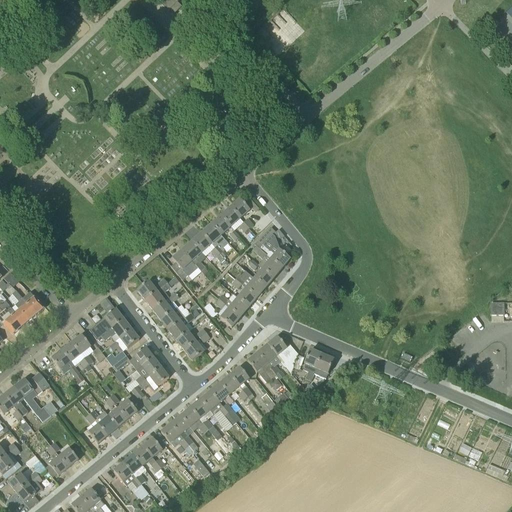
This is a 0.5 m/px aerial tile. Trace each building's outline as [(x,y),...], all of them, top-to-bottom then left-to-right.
[(161,0),(164,3),(161,6),(167,12),(171,9),(175,13),(181,7),(177,3),(178,2),(175,0),(161,0)] [(230,209),(240,220),(250,212),(252,210),(255,214),(259,210),(249,199),(244,204),(240,200),(230,209)] [(220,217),(231,229),(234,232),(243,224),(240,220),(230,209),(220,217)] [(221,237),(231,229),(220,217),(211,226),(221,237)] [(243,224),(249,230),(253,226),(248,220),(243,224)] [(243,224),(239,228),(245,234),(249,230),(243,224)] [(201,234),(220,256),(224,252),(223,250),(228,245),(221,237),(211,226),(201,234)] [(271,260),(279,251),(275,239),(276,239),(281,240),(282,241),(284,238),(278,232),(275,234),(271,229),(267,232),(255,246),(271,260)] [(240,238),(234,233),(230,237),(235,243),(240,238)] [(216,260),(216,259),(220,256),(201,234),(191,243),(205,258),(210,254),(216,260)] [(205,258),(191,243),(182,251),(198,270),(201,273),(205,269),(200,263),(205,258)] [(282,270),(271,260),(255,246),(254,246),(256,248),(255,248),(253,247),(251,250),(252,251),(252,252),(262,261),(259,266),(252,261),(258,266),(259,267),(262,270),(274,280),(282,270)] [(175,264),(171,268),(182,282),(188,277),(188,278),(198,270),(182,251),(172,260),(175,264)] [(279,251),(271,260),(282,270),(290,260),(279,251)] [(258,266),(252,261),(248,266),(255,272),(259,267),(258,266)] [(274,280),(262,270),(254,280),(265,290),(274,280)] [(257,300),(265,290),(254,280),(245,273),(241,277),(239,276),(236,280),(237,280),(236,281),(242,286),(246,290),(257,300)] [(18,283),(14,279),(10,275),(4,281),(8,285),(12,289),(18,283)] [(164,281),(158,286),(161,290),(167,284),(164,281)] [(237,291),(242,286),(236,281),(231,286),(236,290),(237,291)] [(149,282),(137,292),(145,302),(157,293),(149,282)] [(175,294),(169,299),(165,293),(170,289),(167,284),(161,290),(157,293),(145,302),(153,312),(175,294)] [(257,300),(246,290),(237,300),(249,309),(257,300)] [(9,300),(15,307),(19,312),(28,323),(36,317),(22,300),(16,293),(12,296),(12,297),(9,300)] [(34,298),(30,294),(22,300),(36,317),(44,310),(34,298)] [(153,312),(161,322),(176,310),(178,309),(173,304),(179,299),(175,294),(153,312)] [(249,309),(237,300),(233,305),(222,297),(219,301),(225,307),(229,310),(240,319),(249,309)] [(221,311),(225,307),(219,301),(215,306),(221,311)] [(9,308),(5,302),(1,305),(6,311),(9,308)] [(1,305),(0,306),(0,310),(2,313),(0,314),(0,324),(2,327),(4,324),(13,335),(21,329),(7,312),(6,311),(1,305)] [(193,314),(199,309),(196,305),(191,309),(190,311),(193,314)] [(204,309),(212,319),(218,315),(209,305),(204,309)] [(21,329),(28,323),(19,312),(15,315),(11,310),(7,312),(21,329)] [(169,332),(185,320),(176,310),(161,322),(169,332)] [(240,319),(229,310),(220,320),(232,329),(240,319)] [(101,338),(123,321),(115,311),(104,320),(107,324),(103,328),(104,329),(98,333),(94,328),(89,332),(96,342),(101,338)] [(194,320),(191,315),(185,320),(169,332),(176,342),(188,333),(184,328),(194,320)] [(120,340),(131,331),(123,321),(101,338),(103,341),(105,342),(110,338),(111,339),(116,335),(120,340)] [(200,340),(207,335),(203,330),(196,336),(200,340)] [(139,341),(131,331),(120,340),(127,350),(139,341)] [(196,343),(188,333),(176,342),(184,353),(196,343)] [(210,339),(207,335),(200,340),(203,344),(210,339)] [(72,344),(81,356),(91,349),(82,337),(72,344)] [(277,359),(280,363),(291,376),(293,369),(298,356),(290,346),(286,349),(277,338),(267,346),(277,359)] [(115,343),(109,348),(113,353),(119,348),(115,343)] [(204,353),(196,343),(184,353),(192,363),(204,353)] [(61,352),(71,364),(81,356),(72,344),(61,352)] [(277,359),(267,346),(257,355),(271,371),(276,378),(278,380),(283,377),(275,367),(280,363),(277,359)] [(92,354),(100,364),(106,359),(98,349),(92,354)] [(116,373),(129,364),(136,372),(153,359),(145,349),(133,358),(134,359),(129,362),(126,358),(112,368),(116,373)] [(314,376),(321,357),(310,351),(304,366),(304,367),(302,371),(308,374),(305,381),(306,381),(311,383),(314,376)] [(61,372),(71,364),(61,352),(51,360),(61,372)] [(112,368),(126,358),(122,353),(108,364),(112,369),(112,368)] [(271,371),(257,355),(247,363),(257,375),(263,370),(272,381),(276,378),(271,371)] [(298,356),(293,369),(300,372),(304,359),(299,357),(298,356)] [(93,363),(88,357),(84,360),(89,367),(93,363)] [(321,357),(314,376),(319,378),(325,381),(327,377),(328,377),(334,362),(321,357)] [(136,373),(142,368),(149,378),(161,369),(153,359),(136,372),(136,373)] [(84,360),(79,364),(84,371),(89,367),(84,360)] [(85,383),(79,375),(74,368),(69,372),(74,378),(76,381),(74,381),(79,388),(85,383)] [(243,392),(248,399),(252,396),(244,385),(250,380),(240,368),(230,377),(240,389),(243,392)] [(161,369),(149,378),(157,388),(169,379),(161,369)] [(42,394),(49,388),(39,375),(32,381),(42,394)] [(145,381),(142,377),(135,382),(139,386),(145,381)] [(220,385),(229,397),(240,389),(230,377),(220,385)] [(42,424),(57,413),(50,404),(41,411),(33,401),(37,397),(34,393),(25,381),(15,388),(24,401),(37,418),(42,424)] [(149,386),(145,381),(139,386),(142,391),(149,386)] [(282,387),(277,381),(272,386),(276,391),(282,387)] [(315,388),(311,384),(305,391),(308,394),(315,388)] [(220,405),(229,397),(220,385),(210,393),(220,405)] [(28,414),(20,404),(24,401),(15,388),(4,396),(14,408),(17,412),(22,419),(28,414)] [(138,402),(144,397),(137,388),(131,393),(138,402)] [(243,403),(248,399),(243,392),(237,397),(243,403)] [(226,433),(231,428),(236,424),(223,408),(220,405),(210,393),(200,401),(210,413),(213,418),(226,433)] [(297,404),(288,393),(284,396),(284,395),(275,402),(284,414),(297,404)] [(161,399),(158,394),(150,400),(154,404),(161,399)] [(266,409),(273,418),(279,413),(265,395),(260,399),(267,407),(266,409)] [(0,399),(0,412),(4,417),(14,408),(4,396),(0,399)] [(109,400),(115,407),(120,403),(114,396),(109,400)] [(109,400),(105,404),(111,410),(115,407),(109,400)] [(127,401),(117,409),(127,421),(137,413),(127,401)] [(190,409),(200,421),(210,413),(200,401),(190,409)] [(223,408),(236,424),(240,421),(227,405),(223,408)] [(108,417),(117,429),(127,421),(117,409),(108,417)] [(203,425),(200,421),(190,409),(180,417),(190,429),(193,433),(198,429),(203,435),(208,432),(203,425)] [(17,412),(12,416),(17,422),(22,419),(17,412)] [(99,418),(94,413),(90,416),(95,423),(97,426),(107,438),(117,429),(108,417),(104,413),(99,418)] [(89,416),(85,420),(91,426),(95,423),(90,416),(89,416)] [(180,417),(170,425),(193,454),(198,450),(188,438),(185,434),(190,429),(180,417)] [(203,425),(208,432),(215,440),(219,436),(213,428),(212,428),(207,422),(203,425)] [(25,423),(20,428),(25,435),(31,430),(25,423)] [(179,445),(185,451),(190,458),(194,454),(193,454),(170,425),(160,434),(170,446),(171,445),(175,449),(179,445)] [(98,446),(107,438),(97,426),(88,434),(98,446)] [(408,441),(416,445),(418,440),(410,437),(408,441)] [(143,448),(153,460),(163,452),(153,440),(143,448)] [(235,453),(239,449),(234,442),(231,445),(232,450),(235,453)] [(56,454),(60,451),(55,444),(50,448),(56,454)] [(16,449),(13,445),(7,450),(6,450),(3,452),(0,448),(0,461),(6,457),(10,454),(16,449)] [(51,458),(56,454),(50,448),(47,450),(46,452),(51,458)] [(143,468),(148,464),(156,474),(161,470),(156,463),(153,460),(143,448),(133,456),(143,468)] [(10,454),(14,459),(20,454),(16,449),(10,454)] [(69,449),(58,458),(68,469),(78,461),(69,449)] [(223,458),(218,452),(213,456),(218,462),(223,458)] [(45,470),(49,467),(58,478),(68,469),(58,458),(56,454),(51,458),(41,466),(45,470)] [(141,486),(145,483),(146,482),(141,477),(146,472),(143,468),(133,456),(123,464),(141,486)] [(14,467),(6,457),(0,461),(0,474),(2,477),(14,467)] [(455,461),(465,465),(473,469),(475,463),(469,461),(468,463),(466,462),(467,460),(457,457),(455,461)] [(30,470),(34,467),(38,471),(28,478),(32,483),(39,478),(47,472),(45,470),(41,466),(39,463),(35,458),(26,465),(30,470)] [(156,463),(161,470),(165,467),(160,460),(156,463)] [(208,473),(198,462),(193,467),(203,478),(208,473)] [(123,484),(126,488),(131,484),(136,490),(132,493),(140,503),(148,496),(148,495),(141,486),(123,464),(113,472),(123,484)] [(8,485),(16,495),(28,486),(20,475),(8,485)] [(24,505),(36,496),(43,491),(38,485),(42,482),(39,478),(32,483),(28,486),(16,495),(24,505)] [(81,498),(91,511),(101,511),(100,510),(104,507),(101,503),(101,502),(91,490),(81,498)] [(70,506),(74,511),(91,511),(81,498),(70,506)] [(128,511),(139,511),(140,511),(133,502),(125,508),(128,511)]
